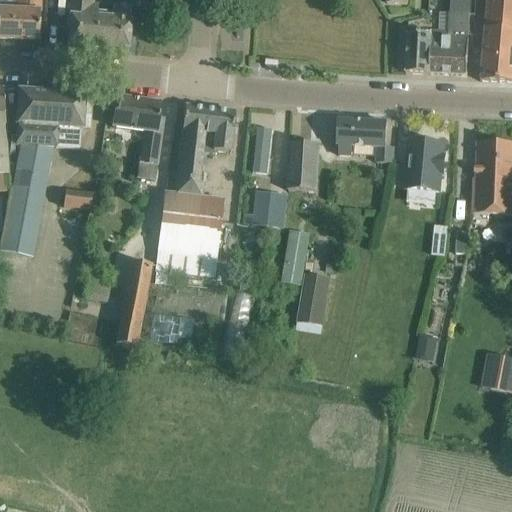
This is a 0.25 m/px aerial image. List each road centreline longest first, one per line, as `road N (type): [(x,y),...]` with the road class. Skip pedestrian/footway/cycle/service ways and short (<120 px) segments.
road 1 (tertiary): [(511,115),(286,101),(200,87)]
road 2 (tertiary): [(0,71),(112,73),(200,87)]
